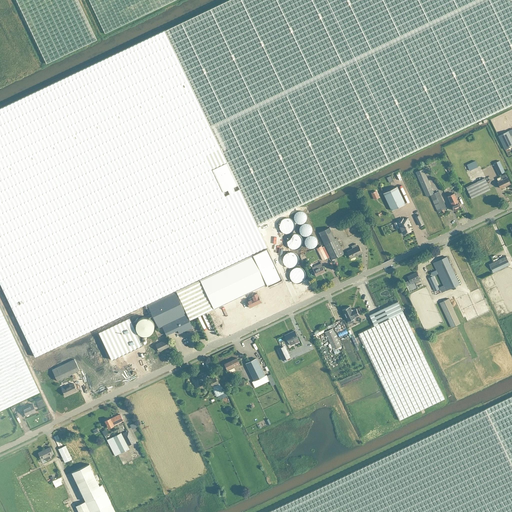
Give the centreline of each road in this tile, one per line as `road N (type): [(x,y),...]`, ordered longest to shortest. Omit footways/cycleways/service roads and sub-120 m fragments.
road 1 (tertiary): [(0,447),(511,204)]
road 2 (unknown): [(0,298),(57,420)]
